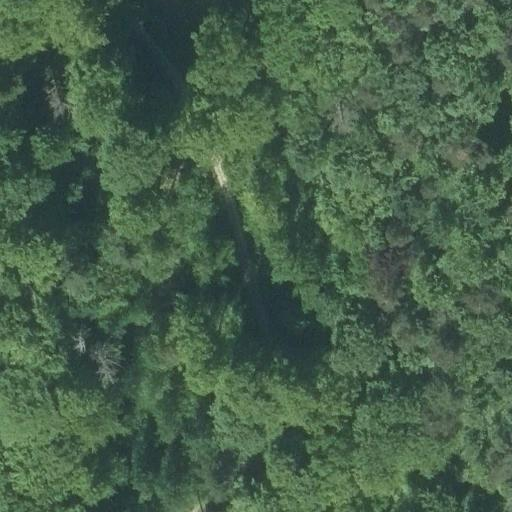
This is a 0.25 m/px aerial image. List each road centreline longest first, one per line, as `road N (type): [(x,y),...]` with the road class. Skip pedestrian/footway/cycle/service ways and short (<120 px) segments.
road 1 (track): [(317,425),(265,334),(198,117),(110,0)]
road 2 (unknown): [(511,62),(449,146),(400,243),(353,372),(317,425)]
road 3 (unknown): [(317,425),(251,465),(201,511)]
